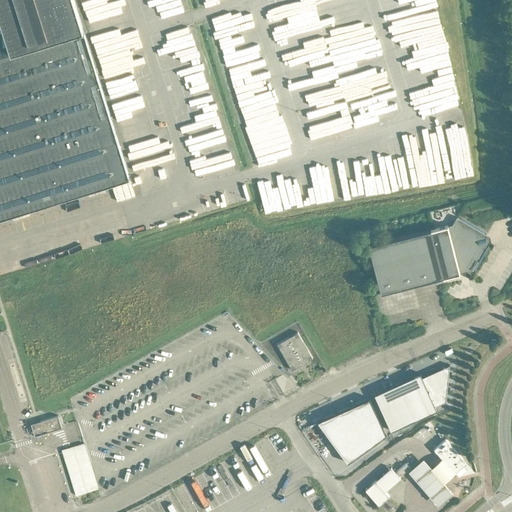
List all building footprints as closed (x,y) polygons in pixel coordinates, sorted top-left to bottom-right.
[(0,0),(0,216),(115,181),(129,177),(97,73),(74,0),(0,0)] [(457,216),(450,227),(448,228),(448,225),(369,245),(381,292),(460,272),(459,271),(465,269),(471,273),(489,243),(486,241),(485,237),(487,234),(457,216)] [(313,357),(297,330),(276,342),(292,369),(313,357)] [(420,373),(375,394),(391,431),(437,410),(435,406),(446,401),(450,364),(422,377),(420,373)] [(324,422),(319,424),(338,450),(339,452),(340,453),(340,452),(347,461),(346,462),(349,466),(374,448),(382,442),(388,438),(371,401),(368,402),(369,402),(366,403),(365,403),(366,404),(357,408),(356,408),(352,409),(352,410),(350,411),(350,410),(349,411),(349,412),(340,416),(340,415),(336,417),(327,422),(327,421),(326,421),(326,422),(324,423),(324,422)] [(44,430),(44,432),(62,427),(58,415),(41,421),(41,423),(34,425),(37,432),(44,430)] [(463,459),(446,439),(434,448),(442,458),(455,472),(466,463),(463,459)] [(62,450),(76,494),(98,487),(84,443),(62,450)] [(418,461),(410,469),(414,474),(423,484),(431,493),(439,503),(443,499),(454,489),(448,482),(445,478),(448,476),(455,470),(442,455),(435,461),(432,464),(430,461),(425,455),(418,461)] [(397,470),(401,475),(410,467),(406,463),(397,470)] [(365,489),(379,505),(383,501),(389,496),(385,491),(392,485),(400,478),(391,467),(383,474),(370,485),(365,489)]
